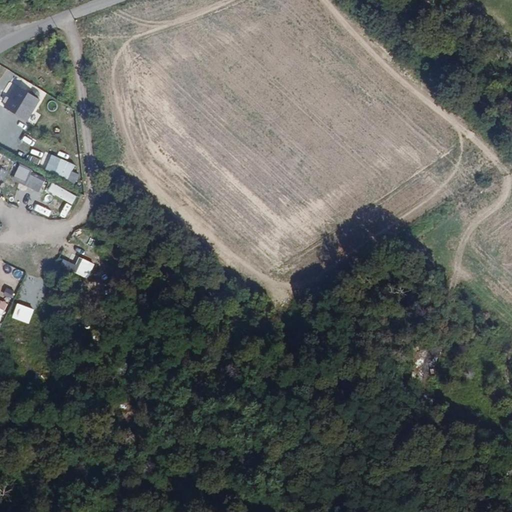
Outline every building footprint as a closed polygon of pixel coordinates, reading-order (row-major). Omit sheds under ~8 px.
[(14,86),(3,109),(29,121),(40,98),(14,86)] [(19,147),(31,154),(38,142),(26,135),(19,147)] [(51,154),(45,170),(69,179),(75,164),(51,154)] [(0,178),(2,180),(14,162),(7,158),(0,167),(0,178)] [(27,175),(24,187),(42,190),(44,179),(27,175)] [(51,183),(47,192),(73,203),(77,195),(51,183)] [(44,196),(40,207),(46,210),(51,199),(44,196)] [(82,233),(81,240),(97,244),(98,237),(82,233)] [(75,265),(63,259),(60,266),(78,274),(85,260),(79,257),(75,265)] [(471,361),(482,371),(494,358),(483,348),(471,361)] [(496,356),(494,358),(482,371),(481,372),(510,400),(511,398),(511,374),(503,366),(505,364),(496,356)]
